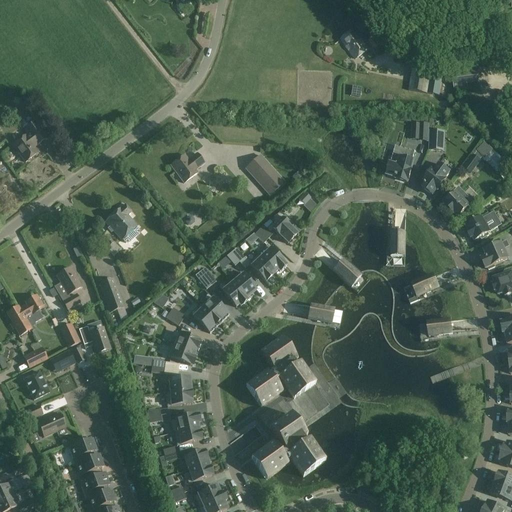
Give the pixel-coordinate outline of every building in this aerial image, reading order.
[(370,49),(356,29),(341,40),(355,60),(370,49)] [(379,45),(374,38),(367,42),(373,50),(379,45)] [(466,84),(478,82),(476,65),(451,68),(455,92),(467,90),(466,84)] [(412,67),(408,91),(439,96),(443,72),(412,67)] [(37,145),(37,146),(47,139),(35,123),(25,130),(29,135),(26,137),(25,136),(13,145),(25,163),(38,154),(33,147),(37,145)] [(427,142),(428,126),(420,125),(420,126),(413,125),(412,140),(419,140),(419,141),(427,142)] [(430,132),(430,138),(429,151),(444,151),(445,133),(430,132)] [(474,156),(480,160),(482,157),(483,157),(491,150),(484,143),(476,152),(476,153),(474,156)] [(395,166),(390,165),(387,175),(397,179),(396,180),(407,183),(408,181),(408,182),(411,171),(413,162),(412,161),(415,152),(400,148),(395,166)] [(189,162),(184,156),(170,166),(184,184),(198,173),(196,170),(204,164),(197,154),(190,159),(192,161),(189,162)] [(245,170),(270,197),(285,183),(261,155),(245,170)] [(474,156),(464,169),(471,174),(480,161),(474,156)] [(426,184),(422,189),(433,196),(436,191),(438,192),(439,190),(441,191),(446,184),(444,183),(446,181),(445,180),(450,173),(440,165),(434,172),(432,171),(424,182),(426,184)] [(298,171),(292,177),(295,180),(301,175),(298,171)] [(467,199),(468,197),(460,189),(455,194),(445,205),(446,206),(446,207),(453,214),(454,213),(459,218),(459,217),(461,219),(467,213),(465,211),(469,207),(472,204),(467,199)] [(305,193),(299,200),(305,205),(311,199),(305,193)] [(140,231),(136,227),(137,226),(127,215),(132,211),(126,205),(121,209),(121,208),(105,223),(121,241),(122,240),(126,243),(128,244),(139,234),(140,231)] [(185,222),(188,225),(191,225),(194,223),(194,219),(192,216),(188,216),(185,219),(185,222)] [(498,228),(491,216),(482,221),(481,220),(479,221),(478,219),(471,223),(472,225),(467,228),(469,232),(467,233),(471,240),(473,238),(475,242),(480,239),(481,241),(488,237),(487,235),(489,234),(489,233),(498,228)] [(270,233),(273,230),(288,244),(299,232),(284,217),(276,226),(272,223),(266,229),(263,226),(259,231),(268,240),(272,235),(270,233)] [(392,235),(391,259),(405,259),(406,235),(399,235),(399,229),(392,229),(392,235)] [(268,240),(259,231),(255,235),(264,244),(268,240)] [(113,242),(107,236),(103,240),(109,247),(113,242)] [(320,241),(311,248),(327,267),(336,259),(320,241)] [(495,268),(494,266),(508,260),(504,250),(509,247),(507,241),(484,252),(487,257),(481,259),(486,270),(488,269),(488,271),(495,268)] [(261,258),(275,274),(278,271),(280,273),(286,266),(267,246),(263,250),(266,253),(261,258)] [(244,259),(236,249),(231,253),(239,263),(244,259)] [(231,253),(226,257),(235,267),(239,263),(231,253)] [(261,258),(258,255),(248,264),(266,283),(275,274),(261,258)] [(333,273),(351,289),(360,279),(342,263),(333,273)] [(57,277),(68,296),(82,288),(71,269),(57,277)] [(200,273),(211,286),(216,282),(205,269),(200,273)] [(187,273),(181,278),(185,282),(190,278),(187,273)] [(200,273),(195,277),(206,290),(211,286),(200,273)] [(238,278),(232,283),(246,300),(256,292),(241,273),(236,276),(238,278)] [(511,273),(494,280),(495,284),(492,285),(494,292),(497,291),(499,295),(504,294),(505,297),(511,294),(511,273)] [(439,289),(434,276),(412,286),(417,298),(439,289)] [(124,309),(114,279),(99,284),(110,314),(124,309)] [(236,308),(246,300),(232,283),(226,288),(224,285),(219,288),(236,308)] [(77,295),(70,299),(65,301),(63,303),(68,311),(82,303),(77,295)] [(204,298),(206,301),(200,306),(203,309),(203,308),(219,325),(229,316),(208,295),(204,298)] [(19,310),(26,322),(44,311),(36,297),(26,303),(27,305),(19,310)] [(153,304),(159,308),(162,303),(157,300),(153,304)] [(308,320),(331,325),(334,311),(310,307),(308,320)] [(26,322),(19,310),(18,308),(8,314),(13,324),(10,325),(13,330),(16,328),(21,336),(31,330),(26,322)] [(194,310),(190,314),(210,334),(219,325),(203,308),(203,309),(197,314),(194,310)] [(170,314),(182,322),(186,317),(174,309),(170,314)] [(179,327),(182,322),(170,314),(167,319),(179,327)] [(511,320),(501,323),(503,334),(505,334),(511,332),(511,320)] [(429,338),(453,335),(451,321),(427,324),(429,338)] [(60,330),(69,348),(80,343),(71,325),(60,330)] [(87,328),(79,331),(84,346),(92,343),(96,355),(110,350),(103,329),(89,334),(87,328)] [(175,338),(172,345),(172,346),(197,355),(202,343),(174,332),(172,337),(175,338)] [(292,463),(303,478),(324,463),(299,427),(329,405),(315,385),(282,338),(261,353),(272,369),(246,387),(261,408),(252,414),(266,435),(234,457),(238,469),(251,459),(266,481),(292,463)] [(172,345),(171,345),(167,357),(192,367),(197,355),(172,346),(172,345)] [(29,369),(47,360),(42,349),(24,358),(29,369)] [(80,349),(72,353),(78,364),(85,361),(80,349)] [(75,364),(69,352),(55,359),(50,361),(56,373),(61,371),(75,364)] [(329,403),(337,397),(334,393),(342,388),(332,373),(325,378),(330,384),(328,385),(330,388),(323,393),(329,403)] [(42,375),(27,381),(36,400),(51,394),(42,375)] [(169,381),(170,393),(170,394),(191,392),(190,379),(169,381)] [(170,394),(170,393),(166,394),(167,407),(192,405),(191,392),(170,394)] [(42,415),(39,406),(20,414),(24,423),(42,415)] [(160,416),(159,410),(147,413),(148,419),(160,416)] [(44,438),(56,433),(59,439),(67,435),(64,429),(66,428),(60,414),(37,424),(44,438)] [(173,435),(174,434),(199,428),(198,424),(200,424),(198,415),(170,421),(173,435)] [(160,416),(148,419),(149,425),(162,422),(160,416)] [(174,434),(177,447),(201,441),(199,428),(174,434)] [(157,431),(156,438),(164,439),(164,432),(157,431)] [(238,434),(227,438),(231,445),(241,440),(238,434)] [(95,447),(92,440),(68,449),(75,467),(77,466),(77,465),(96,458),(93,447),(95,447)] [(175,448),(163,451),(164,457),(176,454),(175,448)] [(206,451),(184,458),(188,471),(209,464),(211,463),(210,463),(206,451)] [(166,463),(178,460),(176,454),(164,457),(159,459),(161,468),(167,466),(166,463)] [(511,457),(504,455),(501,466),(511,468),(511,457)] [(77,465),(77,466),(81,476),(89,474),(91,479),(103,475),(99,464),(101,464),(98,457),(96,458),(77,465)] [(71,461),(57,466),(61,477),(75,472),(71,461)] [(213,476),(209,464),(188,471),(191,478),(186,479),(188,484),(213,476)] [(15,477),(26,472),(23,465),(12,470),(15,477)] [(511,478),(499,473),(495,484),(511,490),(511,478)] [(105,474),(103,475),(91,479),(79,483),(86,501),(89,500),(89,499),(109,492),(105,481),(107,481),(105,474)] [(511,498),(511,490),(495,484),(491,495),(511,502),(511,498)] [(0,501),(12,495),(7,485),(0,488),(0,501)] [(217,486),(194,497),(199,509),(203,508),(203,507),(222,498),(217,486)] [(181,488),(170,493),(172,498),(184,494),(181,488)] [(94,511),(105,511),(115,508),(111,498),(113,497),(111,491),(109,492),(89,499),(89,500),(94,511)] [(172,498),(174,504),(186,499),(184,494),(172,498)] [(12,495),(0,501),(0,511),(4,511),(17,506),(12,495)] [(203,508),(204,511),(223,511),(228,510),(222,498),(203,507),(203,508)] [(19,511),(29,511),(42,506),(39,499),(18,509),(19,511)] [(506,511),(488,503),(483,511),(506,511)]
